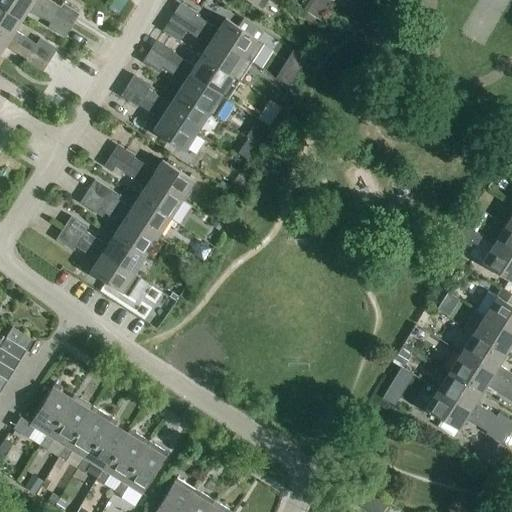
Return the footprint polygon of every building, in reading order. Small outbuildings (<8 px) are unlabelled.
[(0,0),(0,7),(22,21),(28,11),(50,25),(55,17),(27,0),(0,0)] [(27,0),(55,17),(60,9),(45,0),(27,0)] [(243,0),(262,11),(268,0),(243,0)] [(329,2),(326,0),(308,0),(302,10),(317,20),(329,2)] [(0,33),(32,54),(48,65),(54,54),(38,44),(36,47),(14,33),(22,21),(0,7),(0,33)] [(190,25),(173,13),(161,32),(179,43),(185,33),(206,47),(200,57),(232,78),(239,82),(251,65),(243,60),(190,25)] [(195,18),(190,25),(243,60),(251,65),(263,46),(255,41),(223,20),(216,31),(195,18)] [(0,33),(0,54),(4,48),(27,62),(32,54),(0,33)] [(227,101),(239,82),(232,78),(200,57),(192,68),(171,55),(167,62),(220,96),(227,101)] [(175,94),(208,115),(215,120),(227,101),(220,96),(167,62),(161,70),(182,84),(175,94)] [(286,76),(281,82),(288,87),(293,80),(286,76)] [(143,99),(196,134),(208,115),(175,94),(168,105),(147,92),(143,99)] [(184,152),(196,134),(143,99),(138,107),(159,120),(152,131),(167,141),(184,152)] [(231,158),(225,166),(236,173),(241,164),(231,158)] [(133,159),(127,167),(181,201),(193,183),(161,162),(154,173),(133,159)] [(181,201),(127,167),(117,160),(109,172),(120,179),(123,174),(144,188),(137,199),(169,219),(181,201)] [(169,219),(137,199),(130,210),(118,202),(119,199),(95,183),(88,193),(157,238),(169,219)] [(145,256),(157,238),(88,193),(80,205),(96,216),(99,211),(120,225),(113,236),(145,256)] [(471,216),(466,224),(473,229),(478,220),(471,216)] [(145,256),(113,236),(106,247),(85,233),(87,230),(70,219),(63,230),(133,275),(145,256)] [(511,231),(505,227),(493,246),(511,257),(511,231)] [(139,279),(133,275),(63,230),(55,242),(72,253),(75,248),(96,262),(89,273),(127,298),(139,279)] [(213,236),(208,242),(213,245),(217,239),(213,236)] [(511,257),(493,246),(481,264),(511,283),(511,257)] [(511,295),(505,291),(500,300),(511,307),(511,295)] [(488,292),(476,311),(484,316),(511,333),(511,307),(500,300),(496,297),(488,292)] [(171,293),(168,297),(175,302),(177,297),(171,293)] [(415,298),(401,314),(416,327),(430,311),(415,298)] [(511,333),(484,316),(476,311),(476,313),(473,311),(463,328),(473,335),(472,335),(504,355),(511,344),(511,333)] [(5,340),(25,352),(31,342),(11,329),(5,340)] [(511,375),(498,366),(504,355),(472,335),(461,353),(511,385),(511,375)] [(0,350),(19,362),(25,352),(5,340),(0,347),(0,350)] [(0,365),(12,373),(19,362),(0,350),(0,365)] [(399,350),(392,361),(403,367),(409,356),(399,350)] [(511,401),(511,385),(461,353),(449,372),(481,393),(488,382),(502,391),(500,394),(511,401)] [(0,379),(6,383),(12,373),(0,365),(0,379)] [(449,372),(437,391),(491,425),(496,417),(474,404),(481,393),(449,372)] [(58,391),(60,388),(55,385),(30,425),(20,419),(14,430),(28,438),(34,428),(46,436),(49,437),(72,399),(58,391)] [(394,404),(400,394),(388,387),(381,397),(394,404)] [(491,425),(437,391),(425,410),(441,420),(458,431),(465,419),(487,433),(491,425)] [(67,449),(92,408),(73,397),(72,399),(49,437),(46,436),(39,446),(47,450),(53,440),(65,447),(67,449)] [(86,460),(111,420),(92,408),(67,449),(65,447),(58,458),(65,462),(71,451),(84,459),(86,460)] [(86,471),(91,463),(103,471),(106,472),(129,434),(115,425),(116,423),(111,420),(86,460),(84,459),(77,469),(84,474),(86,471)] [(441,420),(437,427),(454,437),(458,431),(441,420)] [(124,484),(149,443),(130,431),(129,434),(106,472),(103,471),(96,481),(103,485),(109,475),(121,482),(124,484)] [(490,439),(479,457),(478,459),(495,470),(507,449),(490,439)] [(115,493),(122,497),(128,486),(143,495),(167,457),(152,448),(153,446),(149,443),(124,484),(121,482),(115,493)] [(10,454),(24,462),(30,452),(16,444),(10,454)] [(36,496),(43,484),(31,477),(24,488),(36,496)] [(75,478),(67,488),(79,497),(86,487),(75,478)] [(182,511),(195,491),(175,479),(155,511),(182,511)] [(348,497),(364,508),(371,497),(355,487),(348,497)] [(207,511),(214,502),(195,491),(182,511),(207,511)] [(46,501),(45,503),(53,508),(59,499),(50,494),(46,501)] [(55,511),(63,511),(67,505),(60,501),(54,511),(55,511)] [(229,511),(214,502),(207,511),(229,511)]
